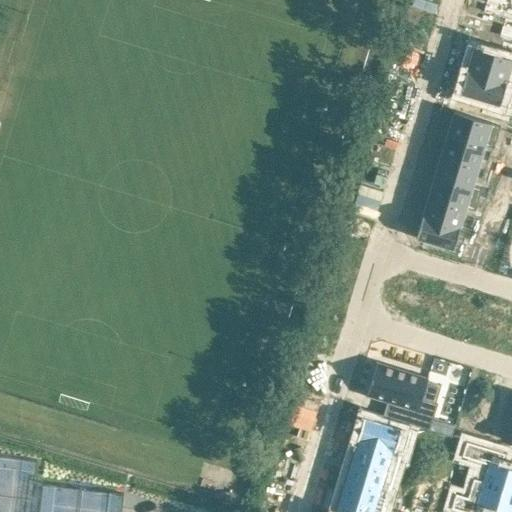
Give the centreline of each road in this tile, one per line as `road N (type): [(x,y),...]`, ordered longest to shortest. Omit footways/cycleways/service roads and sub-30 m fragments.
road 1 (residential): [(456,0),(377,249)]
road 2 (residential): [(355,321),(296,511)]
road 3 (residential): [(511,369),(355,321)]
road 4 (residential): [(377,249),(511,288)]
